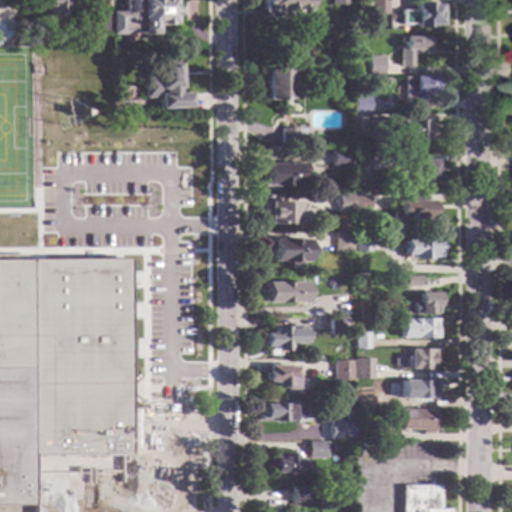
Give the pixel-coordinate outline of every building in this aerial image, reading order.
[(69,0),(69,2),(74,2),(74,11),(69,11),(69,12),(60,12),(60,20),(41,20),(41,0),(69,0)] [(98,0),(98,11),(83,11),(83,0),(98,0)] [(170,0),(170,27),(151,27),(151,36),(121,36),(121,37),(107,37),(107,35),(98,35),(98,15),(107,15),(107,14),(119,14),(119,0),(170,0)] [(302,0),(302,2),(305,2),(305,14),(287,14),(287,19),(260,19),(260,13),(257,13),(257,0),(302,0)] [(385,0),(385,16),(368,16),(368,0),(385,0)] [(429,6),(441,6),(441,18),(438,18),(438,27),(426,27),(426,30),(412,29),(412,27),(397,26),(397,11),(412,11),(412,3),(429,3),(429,6)] [(428,55),(417,55),(417,53),(409,53),(409,69),(397,69),(398,49),(400,49),(400,45),(398,45),(398,40),(401,40),(401,39),(428,39),(428,55)] [(381,77),(365,77),(365,58),(381,58),(381,77)] [(177,91),(175,91),(175,95),(187,95),(188,110),(156,111),(155,100),(142,100),(141,79),(154,79),(154,63),(176,63),(177,91)] [(287,80),(292,80),(292,90),(297,90),(297,101),(264,101),(265,72),(287,72),(287,80)] [(432,94),(430,94),(430,98),(421,98),(421,102),(400,102),(400,79),(410,79),(410,78),(432,78),(432,94)] [(367,116),(350,115),(350,98),(367,98),(367,116)] [(120,106),(121,114),(110,114),(110,103),(117,103),(120,106)] [(366,137),(350,137),(350,117),(367,118),(366,137)] [(427,122),(426,143),(417,143),(417,145),(406,145),(405,148),(397,147),(397,142),(389,142),(389,137),(382,137),(383,121),(427,122)] [(307,131),(307,137),(303,137),(303,145),(278,145),(278,130),(307,131)] [(348,168),(328,168),(328,152),(348,152),(348,168)] [(366,177),(350,177),(350,158),(367,158),(366,177)] [(433,169),(437,169),(437,176),(433,176),(433,183),(412,183),(412,182),(403,181),(404,170),(412,170),(412,162),(433,162),(433,169)] [(301,177),(294,177),(294,188),(259,189),(259,177),(257,177),(257,166),(300,165),(301,177)] [(348,215),(334,214),(335,196),(348,196),(348,215)] [(366,213),(350,213),(351,198),(366,198),(366,213)] [(432,214),(427,213),(427,222),(404,222),(404,221),(390,221),(390,212),(389,212),(389,207),(394,207),(394,202),(432,203),(432,214)] [(292,213),(300,213),(300,226),(264,226),(264,225),(259,225),(259,204),(292,204),(292,213)] [(349,254),(331,254),(331,235),(349,235),(349,254)] [(366,255),(350,254),(350,238),(366,238),(366,255)] [(423,242),(434,242),(434,260),(424,260),(424,262),(410,261),(410,260),(402,260),(402,257),(401,257),(401,251),(399,251),(399,247),(401,247),(401,242),(410,242),(410,238),(423,239),(423,242)] [(308,250),(302,250),(302,264),(297,264),(297,270),(286,270),(286,265),(277,265),(277,263),(267,263),(267,253),(261,253),(261,242),(308,243),(308,250)] [(0,511),(0,256),(23,256),(23,261),(123,260),(124,389),(124,452),(139,452),(139,511),(0,511)] [(418,279),(418,288),(401,288),(402,279),(418,279)] [(300,304),(259,304),(259,284),(300,284),(300,304)] [(435,309),(434,309),(434,315),(428,315),(428,317),(410,317),(410,304),(415,304),(415,294),(435,295),(435,309)] [(347,329),(339,329),(338,338),(326,337),(327,319),(347,320),(347,329)] [(434,341),(396,341),(397,320),(434,320),(434,341)] [(294,331),(300,331),(300,346),(283,346),(283,354),(274,354),(274,357),(265,357),(265,349),(260,349),(260,335),(270,335),(270,329),(283,329),(283,332),(287,332),(287,327),(294,327),(294,331)] [(366,351),(350,351),(350,336),(366,336),(366,351)] [(433,363),(427,363),(427,368),(403,368),(403,358),(397,357),(397,351),(434,351),(433,363)] [(370,380),(351,381),(351,360),(369,359),(370,380)] [(348,382),(330,382),(331,362),(348,362),(348,382)] [(292,391),(280,391),(280,388),(271,388),(271,385),(261,385),(260,374),(258,374),(258,369),(261,369),(261,367),(291,367),(292,391)] [(434,400),(396,400),(396,382),(434,382),(434,400)] [(370,409),(353,408),(354,393),(370,394),(370,409)] [(300,418),(288,418),(288,422),(277,422),(277,425),(271,425),(270,423),(256,423),(255,407),(299,406),(300,418)] [(350,421),(342,421),(342,412),(349,412),(350,421)] [(430,435),(417,435),(417,431),(398,432),(398,412),(430,412),(430,435)] [(349,442),(325,442),(325,423),(349,423),(349,442)] [(370,440),(352,440),(353,424),(370,424),(370,440)] [(324,459),(303,459),(303,443),(324,443),(324,459)] [(292,462),(305,462),(305,470),(289,470),(289,473),(266,473),(266,455),(292,455),(292,462)] [(436,509),(446,509),(446,511),(399,511),(400,487),(436,487),(436,509)] [(303,505),(287,504),(287,489),(303,489),(303,505)]
